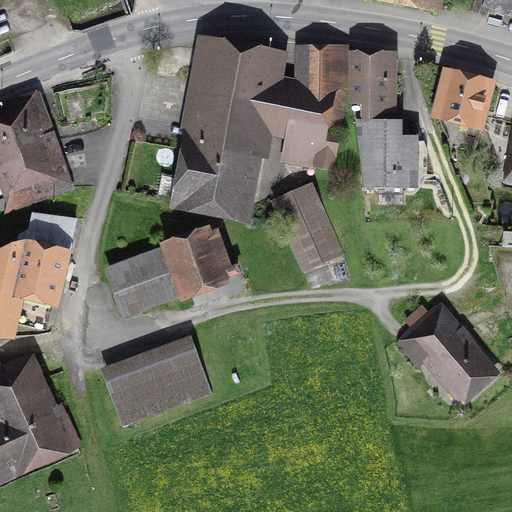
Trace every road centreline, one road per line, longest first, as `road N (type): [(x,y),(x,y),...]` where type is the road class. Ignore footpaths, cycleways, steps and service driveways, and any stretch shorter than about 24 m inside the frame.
road 1 (track): [(375,294),(268,298),(206,312),(129,345),(90,337),(80,290),(132,84),(124,35)]
road 2 (track): [(405,36),(406,63),(473,260),(445,287),(375,294)]
road 3 (tertiary): [(293,18),(511,62)]
road 4 (tertiary): [(0,83),(163,25)]
road 5 (tertiary): [(163,25),(293,18)]
